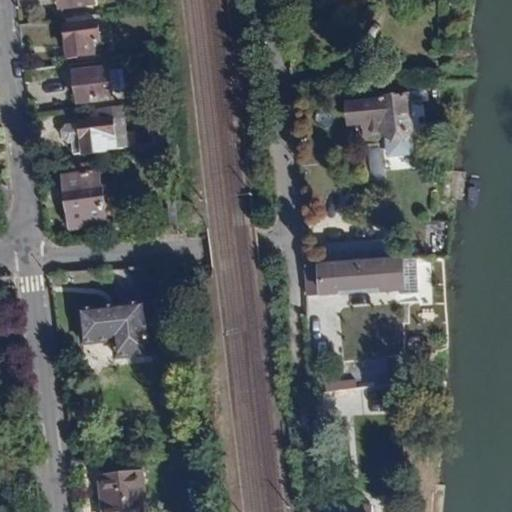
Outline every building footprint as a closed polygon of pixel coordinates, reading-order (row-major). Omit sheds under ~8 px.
[(94,0),(55,0),(57,9),(95,6),(94,0)] [(97,15),(61,20),(63,38),(66,57),(75,56),(95,54),(93,40),(100,40),(97,15)] [(110,66),(71,69),(74,104),(113,100),(110,66)] [(408,95),(369,99),(372,118),(385,117),(386,133),(412,132),(408,95)] [(385,117),(372,118),(369,99),(347,102),(350,122),(365,120),(366,134),(386,133),(385,117)] [(76,112),(77,124),(65,124),(59,133),(59,137),(67,144),(72,144),(72,154),(79,154),(111,151),(110,140),(114,140),(111,109),(76,112)] [(111,210),(108,188),(102,188),(100,170),(61,175),(67,230),(107,226),(105,210),(111,210)] [(178,198),(154,201),(157,234),(181,232),(178,198)] [(328,247),(329,262),(359,261),(359,246),(328,247)] [(329,262),(308,263),(311,291),(343,290),(343,285),(390,284),(394,289),(413,289),(411,258),(359,261),(329,262)] [(145,298),(79,307),(84,343),(114,339),(117,358),(153,354),(145,298)] [(210,436),(194,438),(196,454),(212,452),(210,436)] [(0,488),(18,487),(16,468),(0,469),(0,488)] [(142,511),(137,472),(96,477),(101,511),(142,511)]
